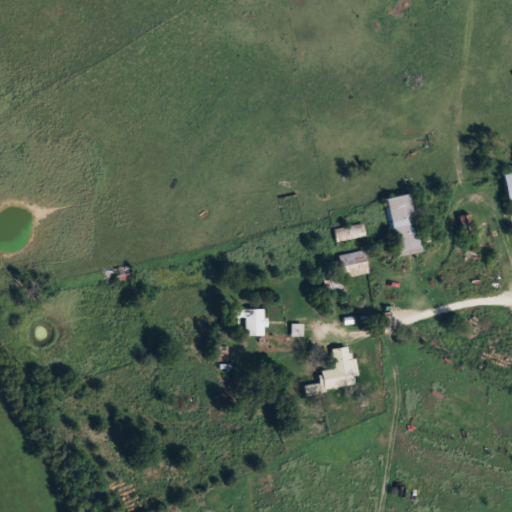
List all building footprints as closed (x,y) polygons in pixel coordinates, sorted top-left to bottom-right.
[(511,196),(511,169),(497,172),(501,198),(511,196)] [(381,197),(394,255),(417,250),(404,192),(381,197)] [(330,228),(332,240),(361,234),(358,222),(330,228)] [(339,277),(364,272),(360,249),(333,254),(336,268),(319,272),(322,290),(341,287),(339,277)] [(132,278),(128,263),(112,268),(115,282),(132,278)] [(222,307),(222,323),(239,323),(239,334),(261,334),(261,307),(222,307)] [(319,388),(354,383),(349,344),(329,347),(332,367),(316,370),(319,388)]
